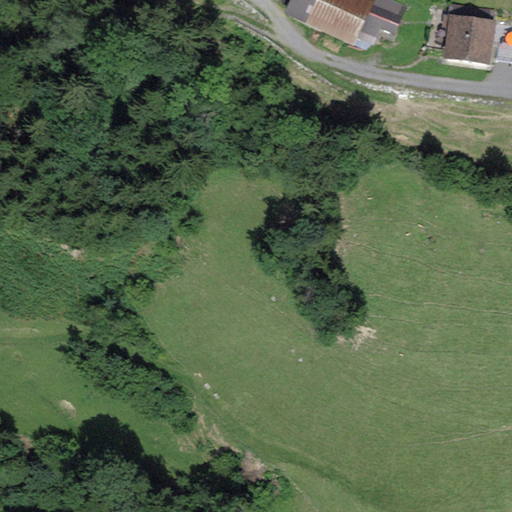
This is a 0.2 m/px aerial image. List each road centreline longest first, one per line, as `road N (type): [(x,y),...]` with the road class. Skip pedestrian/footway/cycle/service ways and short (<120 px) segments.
road 1 (track): [(511,431),(489,444),(458,496),(419,511),(381,503),(289,452),(264,447),(196,381),(116,343),(63,333),(0,338)]
road 2 (track): [(286,38),(346,89),(394,98),(474,139),(511,133)]
